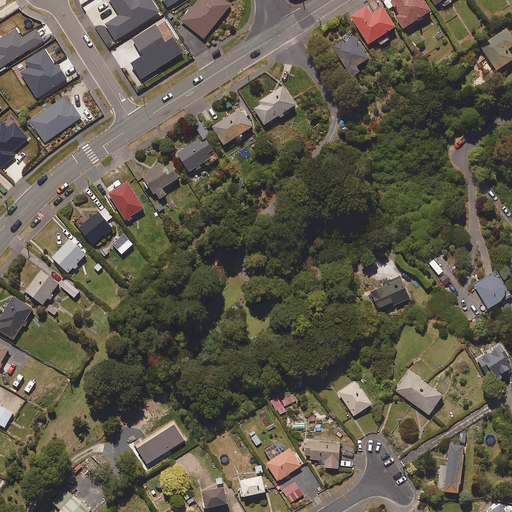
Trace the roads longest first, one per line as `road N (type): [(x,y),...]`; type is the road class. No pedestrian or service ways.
road 1 (tertiary): [(0,239),(67,174),(138,127)]
road 2 (tertiary): [(138,127),(286,29)]
road 3 (residential): [(56,0),(138,127)]
